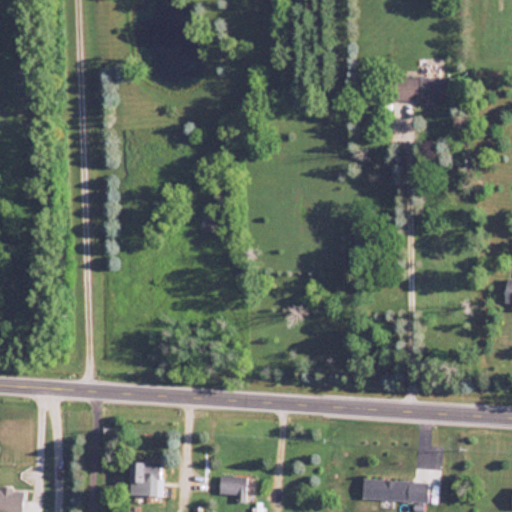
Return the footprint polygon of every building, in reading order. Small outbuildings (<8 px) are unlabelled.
[(389,100),(450,100),(450,76),(389,76),(389,100)] [(162,461),(130,461),(130,495),(162,495),(162,461)] [(219,495),(245,495),(245,475),(219,475),(219,495)] [(408,478),(362,477),(362,497),(407,498),(408,478)] [(23,489),(0,488),(0,511),(25,511),(26,500),(23,500),(23,489)]
